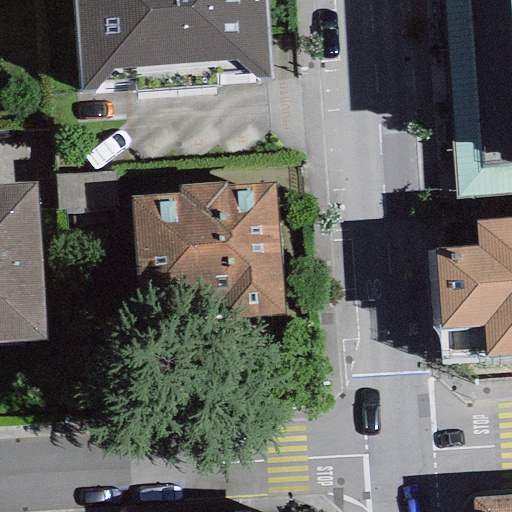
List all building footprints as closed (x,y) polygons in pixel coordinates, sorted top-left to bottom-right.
[(72,0),(79,92),(135,88),(135,93),(220,87),(219,82),(270,79),(265,0),(72,0)] [(35,184),(0,185),(0,343),(44,341),(35,184)] [(177,195),(130,198),(139,322),(282,312),(273,184),(225,188),(225,184),(177,187),(177,195)] [(511,220),(475,223),(477,248),(433,251),(439,330),(483,327),(485,358),(511,355),(511,220)] [(511,511),(511,494),(472,497),(472,511),(511,511)]
